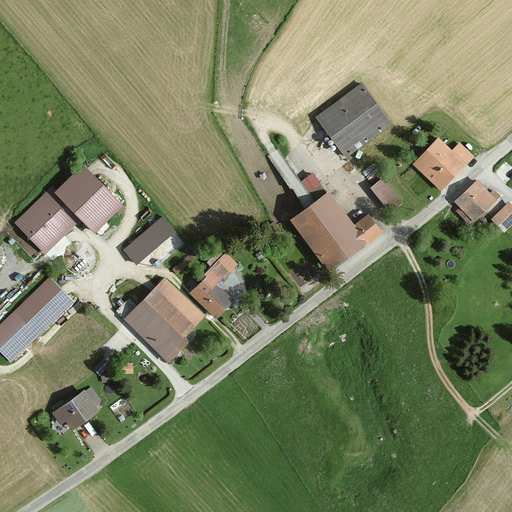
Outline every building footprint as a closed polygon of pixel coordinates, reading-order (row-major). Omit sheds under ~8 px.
[(313,117),(344,159),(391,125),(360,83),(313,117)] [(441,135),(415,163),(445,191),(478,157),(462,142),(456,149),(441,135)] [(51,186),(15,222),(47,255),(81,221),(95,235),(124,205),(83,165),(57,192),(51,186)] [(302,179),(312,193),(325,184),(315,170),(302,179)] [(403,203),(383,178),(370,188),(390,214),(403,203)] [(453,207),(473,227),(499,202),(479,182),(453,207)] [(289,223),(328,274),(381,233),(367,215),(354,225),(329,192),(289,223)] [(511,225),(511,204),(509,202),(491,220),(505,233),(511,225)] [(162,217),(123,250),(136,265),(175,232),(162,217)] [(207,276),(190,293),(216,318),(232,301),(216,285),(222,279),(224,281),(240,265),(226,251),(224,253),(220,249),(206,263),(212,268),(205,274),(207,276)] [(0,322),(0,355),(9,364),(73,301),(48,275),(0,322)] [(164,275),(122,319),(168,363),(189,342),(185,338),(206,315),(164,275)] [(91,388),(56,412),(65,424),(72,418),(79,429),(106,409),(91,388)]
